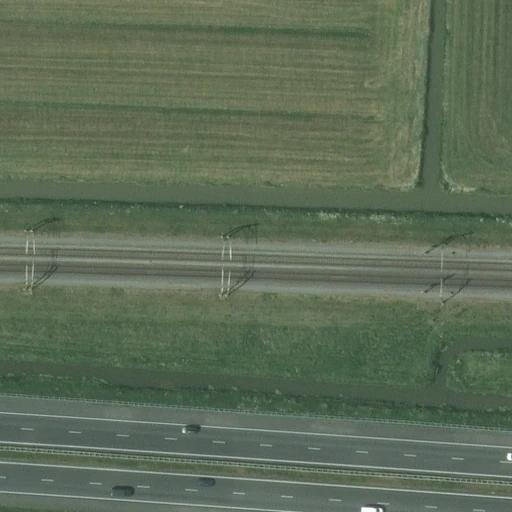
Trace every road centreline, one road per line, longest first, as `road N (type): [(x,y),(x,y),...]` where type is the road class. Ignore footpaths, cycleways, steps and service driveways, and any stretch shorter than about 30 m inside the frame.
road 1 (motorway): [(511,464),(0,429)]
road 2 (motorway): [(0,476),(501,511)]
